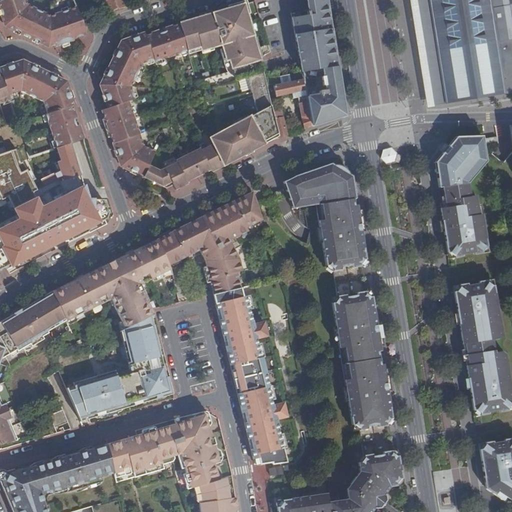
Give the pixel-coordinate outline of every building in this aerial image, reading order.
[(25,0),(0,0),(0,10),(1,10),(3,15),(1,15),(3,22),(7,20),(11,25),(9,28),(15,31),(16,29),(21,32),(21,34),(34,40),(35,38),(40,41),(39,43),(45,45),(45,41),(52,42),(52,45),(54,45),(61,43),(48,8),(39,11),(28,6),(25,0)] [(66,41),(71,39),(57,0),(52,0),(50,5),(50,7),(48,8),(61,43),(66,41)] [(57,0),(71,39),(72,39),(87,34),(82,21),(74,0),(57,0)] [(111,0),(107,1),(110,12),(126,6),(126,5),(124,0),(111,0)] [(345,113),(328,5),(327,0),(326,0),(307,0),(308,2),(308,8),(291,11),(301,64),(303,79),(312,125),(345,113)] [(410,0),(427,102),(511,89),(511,31),(507,0),(410,0)] [(221,13),(220,11),(179,24),(187,49),(200,45),(201,50),(213,46),(219,44),(220,45),(221,45),(222,46),(223,47),(223,49),(226,60),(229,59),(232,71),(196,81),(201,95),(215,142),(200,150),(200,148),(175,160),(176,162),(160,170),(149,166),(143,177),(167,188),(173,184),(176,189),(187,183),(187,181),(210,169),(212,171),(263,145),(262,142),(279,134),(275,116),(264,71),(259,59),(270,52),(268,44),(256,47),(243,4),(226,9),(226,11),(221,13)] [(155,62),(188,51),(187,49),(179,24),(166,28),(166,32),(158,35),(157,31),(145,35),(144,33),(137,36),(137,38),(129,41),(122,47),(120,45),(117,51),(118,51),(115,57),(114,56),(107,70),(108,71),(106,76),(104,75),(102,80),(108,82),(110,87),(105,88),(109,101),(106,102),(108,108),(102,110),(105,121),(106,124),(111,123),(115,136),(111,137),(116,151),(118,150),(120,156),(118,157),(120,164),(122,161),(127,169),(137,172),(136,174),(143,177),(149,166),(150,164),(155,151),(144,146),(128,102),(135,99),(131,87),(141,64),(154,61),(155,62)] [(137,36),(121,41),(120,45),(122,47),(129,41),(137,38),(137,36)] [(188,53),(201,50),(200,45),(187,49),(188,51),(188,53)] [(51,123),(59,146),(71,142),(89,198),(103,198),(109,198),(95,169),(94,169),(84,139),(76,118),(72,105),(74,105),(71,97),(70,97),(67,87),(61,82),(63,80),(26,62),(25,64),(18,64),(7,67),(7,66),(0,68),(0,70),(1,72),(1,73),(6,87),(9,95),(23,91),(46,102),(50,113),(48,114),(51,123)] [(299,103),(304,129),(312,125),(303,79),(273,84),(276,96),(291,93),(292,100),(301,99),(302,102),(299,103)] [(71,97),(66,81),(63,80),(61,82),(67,87),(70,97),(71,97)] [(108,82),(102,80),(100,84),(106,102),(109,101),(105,88),(110,87),(108,82)] [(3,106),(11,103),(9,95),(6,87),(0,89),(0,110),(4,109),(3,106)] [(284,114),(275,116),(279,134),(280,138),(289,135),(284,114)] [(106,124),(111,137),(115,136),(111,123),(106,124)] [(263,145),(280,138),(279,134),(262,142),(263,145)] [(482,135),(475,135),(456,135),(448,146),(436,162),(439,187),(444,187),(446,207),(443,208),(444,220),(446,220),(447,230),(445,230),(448,253),(450,252),(455,255),(455,257),(484,254),(484,252),(487,247),(489,246),(485,217),(481,214),(478,195),(472,196),(470,182),(480,170),(486,162),(483,144),(498,142),(497,136),(482,138),(482,135)] [(0,267),(5,265),(6,267),(53,244),(52,242),(63,236),(64,238),(107,216),(108,213),(103,198),(89,198),(71,142),(59,146),(56,147),(60,160),(56,161),(59,170),(32,183),(22,161),(20,162),(16,148),(0,153),(0,195),(2,198),(0,198),(0,267)] [(355,179),(353,179),(349,175),(346,172),(345,170),(343,169),(342,169),(340,168),(337,168),(335,168),(333,167),(332,166),(298,179),(286,185),(294,210),(317,207),(327,267),(329,267),(335,271),(339,300),(335,307),(333,307),(353,429),(356,429),(360,433),(365,462),(362,466),(359,467),(360,472),(347,491),(348,500),(329,503),(329,499),(322,500),(321,496),(283,502),(284,505),(280,509),(278,509),(278,511),(370,511),(374,508),(384,494),(389,487),(396,486),(396,484),(400,480),(402,480),(398,456),(396,456),(392,453),(391,450),(389,441),(391,440),(391,439),(391,437),(390,436),(388,435),(387,426),(387,423),(390,420),(392,420),(388,393),(385,394),(384,386),(386,385),(378,330),(375,330),(374,322),(377,322),(373,297),(372,298),(371,298),(365,292),(364,282),(365,281),(366,280),(366,279),(365,278),(365,276),(364,276),(362,276),(361,268),(367,266),(368,266),(363,234),(360,235),(358,226),(362,226),(358,198),(354,199),(352,190),(356,189),(355,179)] [(208,281),(212,294),(213,294),(240,288),(236,272),(241,271),(239,259),(230,240),(248,232),(246,228),(262,220),(253,192),(156,240),(168,264),(198,250),(203,259),(205,265),(201,266),(205,282),(208,281)] [(160,271),(171,268),(168,264),(156,240),(120,257),(121,262),(104,270),(102,266),(52,291),(65,318),(73,314),(74,316),(83,312),(106,301),(110,299),(111,299),(113,304),(111,304),(118,321),(122,330),(151,317),(152,316),(149,308),(151,308),(147,300),(148,300),(143,289),(140,291),(137,284),(142,282),(154,276),(161,272),(160,271)] [(120,257),(102,266),(104,270),(121,262),(120,257)] [(164,276),(172,274),(171,268),(160,271),(161,272),(154,276),(156,280),(164,276)] [(503,336),(496,286),(493,287),(488,283),(487,280),(459,285),(460,288),(456,292),(454,292),(457,315),(459,314),(464,345),(466,345),(468,365),(467,366),(470,381),(471,388),(469,389),(472,411),(475,411),(479,414),(480,416),(508,411),(508,409),(511,405),(511,404),(511,388),(507,354),(505,354),(503,352),(496,354),(494,341),(501,339),(503,337),(503,336)] [(145,288),(142,282),(137,284),(140,291),(143,289),(145,288)] [(222,318),(219,318),(221,328),(229,359),(230,365),(234,364),(237,377),(234,377),(234,379),(237,378),(240,392),(237,392),(240,404),(248,437),(252,437),(254,446),(250,447),(253,459),(259,458),(261,465),(264,464),(272,462),(272,463),(285,460),(275,418),(286,415),(283,401),(272,403),(255,337),(266,335),(263,321),(252,323),(245,296),(242,296),(240,288),(213,294),(217,309),(220,308),(222,318)] [(0,439),(14,434),(7,417),(5,412),(9,410),(7,404),(4,396),(0,397),(0,351),(7,348),(15,344),(16,346),(21,344),(28,341),(30,344),(43,339),(42,335),(47,332),(46,329),(66,321),(65,318),(52,291),(43,295),(0,321),(0,439)] [(84,316),(83,312),(74,316),(73,314),(65,318),(66,321),(68,324),(84,316)] [(161,342),(154,315),(152,316),(151,317),(158,344),(161,343),(161,342)] [(169,381),(170,381),(169,376),(165,377),(159,350),(163,350),(161,343),(158,344),(151,317),(122,330),(120,331),(130,363),(127,364),(129,372),(130,376),(117,379),(116,376),(115,373),(102,377),(98,378),(74,385),(66,387),(78,416),(87,414),(88,418),(128,406),(127,402),(154,395),(155,398),(159,397),(169,381)] [(117,332),(127,364),(130,363),(120,331),(119,332),(117,332)] [(17,349),(16,346),(15,344),(7,348),(10,353),(17,349)] [(169,376),(163,350),(159,350),(165,377),(169,376)] [(72,382),(74,385),(98,378),(97,375),(72,382)] [(159,397),(173,393),(170,381),(169,381),(159,397)] [(128,406),(155,398),(154,395),(127,402),(128,406)] [(206,416),(206,411),(182,417),(183,422),(206,416)] [(194,477),(196,483),(197,483),(219,477),(215,463),(219,462),(210,427),(209,428),(206,416),(183,422),(182,417),(177,418),(174,419),(175,424),(106,444),(113,472),(115,480),(153,469),(152,464),(161,462),(159,456),(176,451),(180,450),(183,464),(185,469),(187,478),(194,477)] [(483,467),(485,477),(511,473),(511,438),(484,443),(484,446),(481,450),(479,450),(481,467),(483,467)] [(100,476),(113,472),(106,444),(6,473),(5,472),(4,472),(2,472),(0,473),(0,480),(13,511),(46,511),(41,500),(44,493),(65,488),(65,491),(102,480),(100,476)] [(282,468),(273,469),(274,477),(283,475),(282,468)] [(186,485),(187,485),(196,483),(194,477),(187,478),(185,469),(182,470),(186,485)] [(511,473),(485,477),(483,477),(484,487),(488,487),(500,494),(511,500),(511,473)] [(237,511),(236,498),(229,498),(227,486),(225,476),(223,476),(219,477),(197,483),(199,492),(201,504),(198,504),(199,511),(237,511)]
